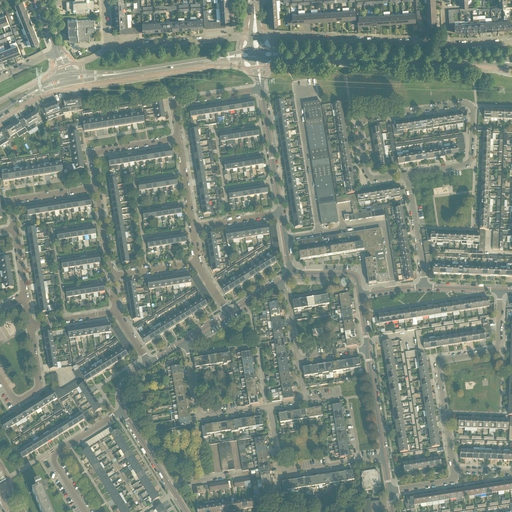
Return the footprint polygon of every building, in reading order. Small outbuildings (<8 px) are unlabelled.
[(15,4),(17,10),(25,7),(23,1),(15,4)] [(94,4),(80,5),(81,13),(86,13),(86,9),(89,10),(89,9),(94,8),(94,4)] [(80,5),(67,6),(67,10),(72,10),(72,11),(76,10),(76,13),(76,15),(81,15),(81,13),(80,5)] [(17,10),(15,10),(17,16),(20,16),(28,12),(25,7),(17,10)] [(354,10),(348,10),(348,14),(347,14),(347,19),(355,18),(355,14),(355,10),(354,10)] [(20,16),(22,21),(30,18),(28,12),(20,16)] [(5,15),(0,16),(0,18),(2,25),(8,22),(5,15)] [(273,17),(269,18),(269,25),(274,24),(274,25),(278,25),(277,19),(274,19),(273,17)] [(22,21),(24,27),(32,24),(30,18),(22,21)] [(96,32),(96,28),(94,27),(94,26),(95,25),(94,19),(90,20),(90,19),(77,20),(77,19),(68,19),(69,36),(70,41),(75,41),(89,40),(89,38),(91,38),(92,36),(92,33),(94,33),(95,33),(96,33),(96,32)] [(128,20),(114,21),(115,23),(115,27),(116,27),(116,30),(116,31),(120,31),(120,33),(123,33),(123,26),(126,26),(126,27),(128,27),(128,20)] [(24,27),(27,33),(34,30),(32,24),(24,27)] [(27,33),(29,39),(37,36),(34,30),(27,33)] [(37,36),(29,39),(31,45),(34,44),(37,43),(39,42),(37,36)] [(17,45),(11,47),(14,55),(20,53),(17,45)] [(11,47),(5,49),(8,57),(14,55),(11,47)] [(5,49),(0,51),(0,53),(2,60),(8,57),(5,49)] [(78,98),(70,99),(72,108),(75,108),(76,111),(79,110),(79,111),(82,111),(80,98),(81,100),(78,101),(78,98)] [(60,102),(63,112),(63,114),(68,113),(68,112),(68,109),(72,108),(70,99),(63,101),(64,103),(61,104),(60,102)] [(57,103),(50,106),(53,114),(60,112),(61,116),(63,115),(63,114),(63,112),(60,102),(60,104),(58,105),(57,103)] [(53,114),(50,106),(43,108),(44,111),(41,112),(41,110),(40,110),(45,119),(46,122),(49,121),(47,116),(53,114)] [(36,113),(30,117),(35,124),(38,122),(39,124),(42,122),(44,121),(41,116),(39,111),(40,113),(37,115),(36,113)] [(461,115),(455,116),(457,125),(458,125),(463,124),(466,124),(467,117),(467,114),(466,114),(461,115)] [(20,121),(22,123),(26,131),(27,132),(28,133),(37,128),(35,124),(30,117),(24,121),(25,122),(22,123),(20,121)] [(18,122),(11,126),(16,134),(19,138),(27,132),(26,131),(22,123),(20,121),(22,124),(19,125),(18,122)] [(396,125),(392,125),(393,130),(393,132),(397,132),(397,136),(404,135),(403,131),(402,124),(396,125)] [(374,130),(371,131),(372,137),(382,135),(380,125),(374,126),(374,130)] [(2,131),(8,140),(11,139),(10,138),(16,134),(11,126),(5,130),(6,132),(4,133),(2,131)] [(0,133),(0,146),(9,141),(8,140),(2,131),(3,133),(1,135),(0,133)] [(458,146),(450,147),(452,157),(458,156),(457,152),(459,151),(459,148),(458,146)] [(385,159),(376,160),(377,166),(381,166),(381,170),(387,169),(385,159)] [(395,189),(393,189),(394,196),(400,195),(400,198),(404,198),(403,190),(403,191),(399,191),(399,188),(398,188),(398,187),(395,188),(395,189)] [(401,207),(391,209),(392,217),(393,217),(403,215),(402,209),(401,209),(401,207)] [(35,215),(34,209),(27,210),(28,215),(24,215),(25,222),(30,221),(30,216),(34,215),(35,215)] [(367,249),(383,247),(380,229),(352,233),(355,251),(367,249)] [(232,232),(226,233),(226,238),(227,242),(228,246),(234,245),(233,241),(232,232)] [(347,252),(355,251),(352,233),(344,234),(347,252)] [(337,236),(339,254),(341,253),(342,255),(348,254),(347,252),(344,234),(337,236)] [(427,242),(423,243),(423,245),(429,244),(429,242),(431,241),(434,241),(434,243),(437,244),(437,241),(437,235),(431,234),(426,234),(427,236),(427,242)] [(338,254),(339,254),(337,236),(321,238),(324,256),(326,256),(327,258),(337,256),(338,254)] [(322,257),(324,256),(321,238),(313,239),(316,259),(322,258),(322,257)] [(311,260),(316,259),(313,239),(305,241),(308,259),(310,259),(311,260)] [(306,259),(308,259),(305,241),(297,242),(300,262),(306,261),(306,259)] [(365,261),(366,269),(386,266),(383,247),(367,249),(369,260),(365,261)] [(272,257),(267,260),(271,266),(276,263),(272,257)] [(267,260),(262,263),(266,269),(271,266),(267,260)] [(262,263),(257,266),(261,273),(266,269),(262,263)] [(257,266),(252,270),(256,276),(261,273),(257,266)] [(369,277),(387,274),(386,266),(366,269),(367,277),(369,277)] [(252,270),(247,273),(251,279),(256,276),(252,270)] [(247,273),(242,276),(246,282),(251,279),(247,273)] [(369,277),(367,277),(368,280),(368,285),(377,284),(389,282),(388,277),(387,274),(369,277)] [(242,276),(237,279),(240,286),(246,282),(242,276)] [(237,279),(231,282),(235,289),(240,286),(237,279)] [(231,282),(226,286),(230,292),(235,289),(231,282)] [(230,292),(226,286),(221,289),(225,295),(230,292)] [(326,296),(320,297),(322,308),(325,307),(325,306),(329,305),(328,296),(328,295),(326,296)] [(340,300),(340,304),(352,302),(351,298),(349,298),(348,295),(335,297),(336,300),(340,300)] [(315,298),(313,298),(315,307),(318,307),(318,308),(322,308),(320,297),(315,298)] [(266,301),(264,302),(266,312),(281,310),(281,306),(278,306),(278,302),(277,303),(277,302),(277,301),(277,299),(276,298),(270,299),(266,300),(266,301)] [(312,299),(306,299),(308,310),(311,309),(311,308),(315,307),(313,298),(312,298),(312,299)] [(301,300),(299,300),(301,309),(304,309),(304,310),(308,310),(306,299),(301,300)] [(203,300),(198,303),(202,310),(207,307),(203,300)] [(301,309),(299,300),(298,300),(298,301),(292,302),(294,312),(297,312),(297,310),(301,309)] [(337,308),(337,312),(350,310),(350,306),(352,306),(352,302),(340,304),(341,307),(337,308)] [(198,303),(193,307),(197,313),(202,310),(198,303)] [(47,307),(40,308),(41,313),(41,314),(44,313),(44,317),(51,316),(50,312),(48,312),(47,307)] [(193,307),(188,310),(192,316),(197,313),(193,307)] [(188,310),(183,313),(187,319),(192,316),(188,310)] [(266,316),(260,317),(260,320),(267,319),(267,320),(280,318),(280,315),(282,314),(281,310),(266,312),(266,316)] [(342,315),(343,318),(354,317),(353,313),(351,312),(350,310),(337,312),(338,315),(342,315)] [(183,313),(178,316),(181,323),(187,319),(183,313)] [(378,317),(375,318),(376,325),(386,323),(384,315),(384,316),(379,317),(379,316),(378,316),(378,317)] [(178,316),(172,320),(176,326),(181,323),(178,316)] [(339,323),(340,326),(353,324),(352,321),(354,321),(354,317),(343,318),(343,322),(339,323)] [(268,322),(268,327),(284,325),(283,321),(281,320),(280,318),(267,320),(263,320),(263,323),(268,322)] [(172,320),(167,323),(171,329),(176,326),(172,320)] [(167,323),(162,326),(166,332),(171,329),(167,323)] [(344,329),(345,333),(356,331),(356,328),(353,327),(353,324),(340,326),(340,330),(344,329)] [(269,332),(269,334),(282,332),(282,329),(284,329),(284,325),(268,327),(269,332)] [(162,326),(157,329),(161,336),(166,332),(162,326)] [(157,329),(152,332),(156,339),(161,336),(157,329)] [(341,337),(342,341),(355,339),(355,336),(357,335),(356,331),(345,333),(345,337),(341,337)] [(152,332),(147,336),(151,342),(156,339),(152,332)] [(274,338),(274,341),(286,339),(285,336),(283,335),(282,332),(269,334),(270,336),(270,338),(274,338)] [(151,342),(147,336),(141,339),(145,345),(151,342)] [(271,347),(272,349),(285,347),(284,344),(286,343),(286,339),(274,341),(275,345),(271,346),(271,347)] [(355,339),(342,341),(342,344),(343,345),(346,344),(347,348),(358,346),(358,342),(356,342),(355,339)] [(276,352),(277,356),(288,354),(288,350),(285,350),(285,347),(272,349),(272,351),(272,353),(276,352)] [(118,353),(122,360),(128,357),(123,350),(118,353)] [(242,358),(242,362),(254,360),(253,356),(251,356),(250,353),(241,354),(241,352),(237,353),(238,358),(242,358)] [(113,356),(117,363),(122,360),(118,353),(113,356)] [(227,355),(222,355),(224,366),(227,365),(227,364),(231,363),(229,355),(230,355),(230,354),(227,354),(227,355)] [(273,360),(274,364),(287,362),(287,359),(289,358),(288,354),(277,356),(277,360),(273,360)] [(217,356),(215,356),(216,365),(220,365),(220,366),(224,366),(222,355),(217,356)] [(108,359),(112,367),(117,363),(113,356),(108,359)] [(213,357),(208,358),(210,368),(213,367),(213,366),(216,365),(215,356),(213,356),(213,357)] [(202,367),(201,358),(199,358),(199,359),(194,360),(195,370),(199,369),(199,368),(202,367)] [(202,358),(201,358),(202,367),(203,370),(206,369),(206,368),(210,368),(208,358),(203,358),(202,358)] [(102,363),(107,370),(112,367),(108,359),(102,363)] [(168,362),(166,362),(166,363),(169,376),(172,376),(184,374),(183,370),(181,370),(180,367),(173,368),(172,366),(173,366),(173,362),(172,362),(171,359),(168,360),(168,362)] [(239,369),(239,370),(253,368),(252,365),(254,364),(254,360),(242,362),(243,365),(239,366),(239,369)] [(350,361),(345,362),(346,372),(350,372),(350,370),(353,370),(352,360),(350,361)] [(354,360),(352,360),(353,370),(357,369),(357,371),(361,370),(359,360),(354,361),(354,360)] [(278,367),(279,371),(290,369),(290,365),(288,365),(287,362),(274,364),(274,368),(278,367)] [(340,362),(338,363),(339,372),(343,371),(343,373),(346,372),(345,362),(340,363),(340,362)] [(97,366),(102,373),(107,370),(102,363),(97,366)] [(336,364),(331,364),(332,374),(336,374),(336,375),(340,374),(339,372),(338,363),(336,363),(336,364)] [(325,365),(324,365),(325,375),(326,376),(329,376),(329,375),(332,374),(331,364),(325,365)] [(322,366),(317,366),(318,377),(325,375),(324,365),(322,365),(322,366)] [(92,369),(97,376),(102,373),(97,366),(92,369)] [(311,367),(310,367),(311,376),(315,376),(315,377),(318,377),(317,366),(311,367)] [(311,376),(310,367),(308,367),(308,368),(303,369),(304,379),(308,378),(308,377),(311,376)] [(244,373),(245,376),(256,375),(255,371),(253,370),(253,368),(239,370),(240,371),(240,373),(244,373)] [(87,372),(92,380),(97,376),(92,369),(87,372)] [(276,375),(276,379),(289,377),(289,374),(291,373),(290,369),(279,371),(280,375),(276,375)] [(83,377),(86,381),(87,383),(92,380),(87,372),(83,375),(83,376),(83,377)] [(169,380),(170,384),(183,382),(182,379),(184,378),(184,374),(172,376),(173,379),(169,380)] [(241,381),(242,384),(255,382),(254,379),(257,378),(256,375),(245,376),(245,380),(241,381)] [(289,377),(276,379),(277,383),(278,382),(279,386),(281,386),(293,384),(292,380),(290,380),(289,377)] [(183,382),(170,384),(170,387),(171,387),(172,391),(175,390),(186,389),(185,385),(183,385),(183,382)] [(246,388),(247,391),(258,389),(258,386),(255,385),(255,382),(242,384),(242,388),(246,388)] [(79,388),(82,393),(88,389),(85,384),(84,384),(81,386),(79,388)] [(276,394),(278,394),(292,392),(291,389),(293,388),(293,384),(281,386),(282,389),(275,390),(276,394)] [(82,393),(85,398),(92,394),(91,394),(88,389),(89,389),(88,389),(82,393)] [(171,395),(172,398),(185,396),(184,393),(187,393),(186,389),(175,390),(175,394),(171,395)] [(243,395),(244,399),(257,397),(257,394),(259,393),(258,389),(247,391),(247,395),(243,395)] [(59,400),(66,396),(63,390),(59,390),(53,391),(59,400)] [(292,392),(278,394),(279,397),(283,397),(284,401),(295,399),(294,395),(292,395),(292,392)] [(53,393),(48,396),(52,402),(57,399),(53,393)] [(85,398),(88,403),(95,399),(94,399),(91,394),(92,394),(85,398)] [(48,396),(42,399),(46,406),(52,402),(48,396)] [(176,402),(177,405),(188,403),(188,400),(185,400),(185,396),(172,398),(172,402),(176,402)] [(257,397),(244,399),(245,407),(261,404),(260,400),(258,400),(257,397)] [(42,399),(37,402),(41,409),(46,406),(42,399)] [(88,403),(92,408),(98,404),(95,399),(88,403)] [(37,402),(32,406),(36,412),(41,409),(37,402)] [(330,406),(328,407),(329,411),(332,410),(333,414),(345,412),(344,408),(342,408),(341,405),(341,404),(342,404),(342,402),(336,403),(336,404),(330,405),(330,406)] [(174,410),(174,413),(187,411),(187,408),(189,407),(188,403),(177,405),(177,409),(174,410)] [(98,404),(92,408),(95,414),(101,410),(101,409),(98,404)] [(32,406),(27,409),(31,415),(36,412),(32,406)] [(315,409),(314,409),(315,418),(319,418),(319,419),(323,418),(321,408),(315,409)] [(27,409),(22,412),(26,419),(31,415),(27,409)] [(70,409),(67,411),(72,419),(70,421),(74,427),(79,424),(75,417),(70,409)] [(312,410),(307,411),(308,421),(312,420),(312,419),(315,418),(314,409),(312,409),(312,410)] [(175,421),(179,420),(191,418),(190,414),(188,414),(187,411),(174,413),(175,421)] [(298,412),(293,413),(294,423),(298,422),(298,421),(301,420),(300,411),(298,411),(298,412)] [(301,411),(300,411),(301,420),(305,420),(305,421),(308,421),(307,411),(301,411)] [(22,412),(17,416),(21,422),(26,419),(22,412)] [(334,417),(330,418),(330,422),(343,420),(343,417),(345,416),(345,412),(333,414),(334,417)] [(287,423),(286,413),(284,414),(279,415),(280,425),(284,425),(284,423),(287,423)] [(287,413),(286,413),(287,423),(291,422),(291,423),(294,423),(293,413),(287,414),(287,413)] [(80,414),(75,417),(79,424),(79,423),(84,420),(84,421),(82,416),(80,414)] [(17,416),(12,419),(16,425),(21,422),(17,416)] [(175,421),(174,421),(175,428),(176,428),(190,426),(189,423),(191,422),(191,418),(179,420),(175,421)] [(253,419),(247,420),(249,430),(253,429),(253,428),(256,427),(254,418),(253,419)] [(256,418),(254,418),(256,427),(260,427),(260,428),(263,428),(261,418),(256,419),(256,418)] [(12,419),(6,422),(10,428),(16,425),(12,419)] [(242,420),(240,421),(242,430),(246,429),(246,431),(249,430),(247,420),(242,421),(242,420)] [(330,422),(331,426),(335,425),(335,428),(347,427),(346,423),(344,423),(343,420),(330,422)] [(70,421),(65,424),(69,430),(74,427),(70,421)] [(239,421),(233,422),(235,432),(239,432),(238,430),(242,430),(240,421),(239,421)] [(10,428),(6,422),(1,425),(5,431),(10,428)] [(228,423),(226,423),(228,432),(231,431),(232,433),(235,432),(233,422),(228,423)] [(225,424),(219,424),(221,434),(225,434),(224,432),(228,432),(226,423),(225,423),(225,424)] [(65,424),(60,427),(64,433),(69,430),(65,424)] [(214,425),(212,425),(214,434),(217,434),(217,435),(221,434),(219,424),(214,425)] [(214,434),(212,425),(210,425),(211,426),(205,426),(205,428),(202,428),(203,439),(207,438),(207,437),(210,436),(210,435),(214,434)] [(190,426),(176,428),(177,432),(178,436),(182,436),(181,435),(193,433),(192,429),(190,429),(190,426)] [(60,427),(55,430),(59,437),(59,436),(64,433),(64,434),(64,433),(60,427)] [(335,428),(331,429),(333,437),(333,436),(346,434),(345,432),(348,431),(347,427),(335,428)] [(55,430),(49,433),(53,440),(54,440),(53,440),(58,436),(59,437),(55,430)] [(112,435),(115,440),(121,437),(121,436),(120,437),(117,432),(118,432),(118,431),(111,435),(111,436),(112,435)] [(49,433),(44,437),(48,443),(53,440),(49,433)] [(333,436),(333,437),(333,440),(337,440),(338,443),(349,441),(349,438),(346,437),(346,434),(333,436)] [(37,437),(32,440),(34,443),(38,450),(38,449),(43,446),(39,440),(37,437)] [(44,437),(39,440),(43,446),(48,443),(44,437)] [(115,440),(118,446),(124,442),(121,437),(115,440)] [(251,446),(252,448),(265,446),(264,443),(267,442),(266,438),(254,440),(255,444),(251,445),(251,446)] [(338,447),(334,448),(335,451),(348,449),(348,446),(350,445),(349,441),(338,443),(338,447)] [(118,446),(121,451),(127,447),(124,442),(118,446)] [(34,443),(29,446),(33,453),(33,452),(38,449),(38,450),(34,443)] [(29,446),(24,449),(28,456),(33,453),(29,446)] [(256,451),(257,455),(268,453),(268,449),(265,449),(265,446),(252,448),(252,450),(252,452),(256,451)] [(121,451),(124,456),(130,452),(127,447),(121,451)] [(28,456),(24,449),(19,453),(22,459),(28,456)] [(86,458),(92,454),(89,449),(90,449),(89,449),(83,453),(87,458),(86,458)] [(348,449),(335,451),(336,455),(340,454),(340,458),(351,456),(351,453),(349,452),(348,449)] [(124,456),(128,461),(134,457),(133,457),(130,452),(124,456)] [(253,459),(254,463),(267,461),(267,458),(269,457),(268,453),(257,455),(257,459),(253,459)] [(89,463),(96,459),(92,454),(86,458),(87,458),(90,463),(89,463)] [(128,461),(131,466),(137,462),(136,462),(133,457),(134,457),(128,461)] [(92,468),(93,468),(99,464),(96,459),(89,463),(90,463),(93,468),(92,468)] [(259,466),(259,470),(271,468),(270,464),(268,464),(267,461),(254,463),(255,467),(259,466)] [(131,466),(128,468),(131,473),(134,471),(140,467),(137,463),(137,462),(131,466)] [(96,473),(96,474),(102,470),(99,464),(93,468),(96,473)] [(131,473),(134,478),(137,476),(143,472),(143,473),(140,468),(140,467),(134,471),(131,473)] [(256,476),(256,478),(270,476),(269,473),(271,472),(271,468),(259,470),(260,474),(256,474),(256,476)] [(99,479),(105,475),(102,470),(96,474),(99,478),(99,479)] [(361,483),(362,491),(371,490),(371,489),(379,487),(377,470),(361,473),(362,477),(361,477),(361,478),(362,478),(363,483),(361,483)] [(137,476),(140,481),(146,477),(143,473),(143,472),(137,476)] [(347,473),(345,473),(347,482),(350,481),(350,483),(354,482),(354,479),(352,472),(347,473)] [(344,473),(338,474),(340,485),(343,484),(343,483),(347,482),(345,473),(344,473)] [(333,475),(331,475),(333,484),(336,484),(336,485),(340,485),(338,474),(333,475)] [(102,484),(108,480),(105,475),(99,479),(103,483),(102,484)] [(330,476),(324,476),(326,487),(329,486),(330,488),(333,487),(333,484),(331,475),(330,475),(330,476)] [(261,481),(262,485),(273,483),(272,479),(270,479),(270,476),(256,478),(257,480),(257,482),(261,481)] [(319,477),(317,477),(319,486),(322,486),(322,487),(326,487),(324,476),(319,477)] [(146,477),(140,481),(144,486),(150,483),(150,482),(149,483),(146,478),(147,478),(146,477)] [(316,478),(310,479),(312,489),(315,488),(315,487),(319,486),(317,477),(316,477),(316,478)] [(302,480),(296,481),(298,491),(301,491),(301,489),(305,489),(303,479),(301,479),(302,480)] [(305,479),(303,479),(305,489),(305,492),(312,491),(312,489),(310,479),(305,480),(305,479)] [(105,489),(112,485),(108,480),(102,484),(103,484),(106,489),(105,489)] [(40,511),(51,511),(41,489),(44,488),(45,488),(45,487),(44,487),(43,485),(44,485),(42,481),(42,482),(40,482),(40,483),(35,485),(34,482),(26,486),(29,494),(32,493),(40,511)] [(283,489),(280,490),(281,495),(284,495),(291,494),(291,491),(289,481),(287,482),(288,482),(282,483),(283,489)] [(291,481),(289,481),(291,491),(294,490),(294,492),(298,491),(296,481),(291,482),(291,481)] [(144,486),(147,492),(153,488),(152,488),(149,483),(150,483),(144,486)] [(262,488),(258,489),(259,493),(259,496),(268,494),(268,491),(272,491),(272,490),(271,488),(274,487),(273,483),(262,485),(262,488)] [(109,494),(115,490),(112,485),(105,489),(106,489),(109,494)] [(147,492),(150,497),(156,493),(153,488),(147,492)] [(112,499),(118,495),(115,490),(109,494),(112,499)] [(156,493),(150,497),(153,502),(159,498),(156,493)] [(118,495),(112,499),(115,504),(121,500),(124,499),(121,494),(118,495)] [(407,503),(405,503),(406,511),(415,509),(414,506),(413,498),(413,499),(407,500),(407,499),(407,503)] [(232,511),(236,511),(234,503),(232,503),(231,499),(227,499),(228,504),(229,511),(232,511)] [(118,509),(125,506),(121,500),(115,504),(116,504),(119,509),(118,509)] [(253,500),(247,501),(248,509),(248,511),(251,511),(251,509),(259,507),(259,503),(254,504),(253,500)] [(370,500),(362,501),(362,502),(363,502),(364,511),(382,511),(381,501),(370,503),(370,500)]
